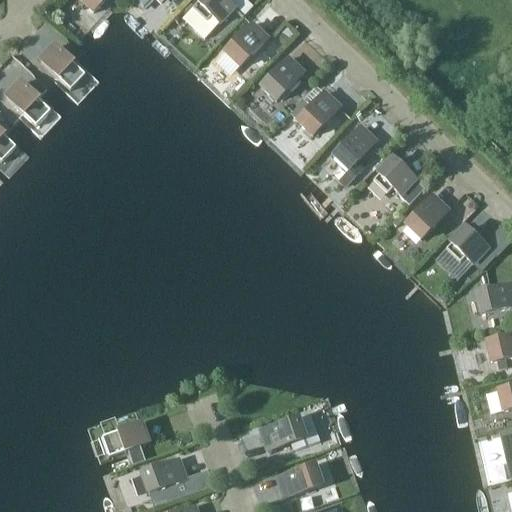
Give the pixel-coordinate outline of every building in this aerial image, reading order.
[(107,0),(77,0),(93,15),(107,0)] [(196,0),(200,3),(192,11),(204,23),(195,34),(203,42),(218,26),(233,11),(222,0),(196,0)] [(224,55),(214,66),(230,81),(240,70),(266,42),(251,27),(224,55)] [(285,29),(280,34),(286,40),(291,35),(285,29)] [(70,93),(85,78),(55,49),(40,65),(70,93)] [(276,104),(303,77),(287,62),(261,89),(276,104)] [(35,129),(50,114),(21,86),(6,101),(35,129)] [(303,103),(289,117),(297,124),(312,139),(339,111),(323,96),(310,110),(303,103)] [(360,162),(375,146),(359,131),(333,158),(349,173),(360,162)] [(0,164),(1,166),(16,150),(0,135),(0,164)] [(366,168),(360,162),(349,173),(338,184),(345,191),(366,168)] [(399,199),(414,183),(393,162),(373,183),(387,197),(392,192),(399,199)] [(421,242),(447,215),(432,200),(405,227),(421,242)] [(398,218),(391,225),(395,230),(403,222),(398,218)] [(445,252),(435,263),(457,284),(472,268),(480,275),(495,260),(496,261),(511,243),(511,241),(500,230),(482,248),(465,231),(445,252)] [(480,317),(511,309),(511,287),(475,296),(480,317)] [(492,366),(511,361),(511,339),(487,345),(492,366)] [(503,415),(511,412),(511,390),(498,394),(503,415)] [(297,422),(261,434),(268,454),(290,447),(292,454),(320,445),(310,418),(297,423),(297,422)] [(140,427),(103,439),(111,460),(126,454),(127,454),(132,468),(144,464),(139,450),(147,447),(140,427)] [(511,430),(497,434),(509,483),(511,482),(511,430)] [(244,467),(246,471),(248,477),(251,476),(268,470),(264,460),(244,467)] [(177,463),(141,476),(148,496),(153,511),(211,490),(206,476),(184,484),(177,463)] [(284,502),(320,489),(313,469),(277,481),(284,502)]
